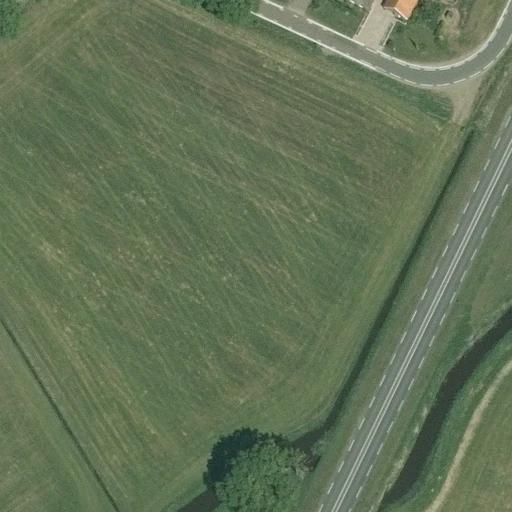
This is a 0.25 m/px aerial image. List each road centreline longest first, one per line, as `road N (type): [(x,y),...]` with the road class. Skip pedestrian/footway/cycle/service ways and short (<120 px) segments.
road 1 (primary): [(336,511),(511,149)]
road 2 (tertiary): [(511,11),(479,64),(440,78),(404,73),(243,0)]
